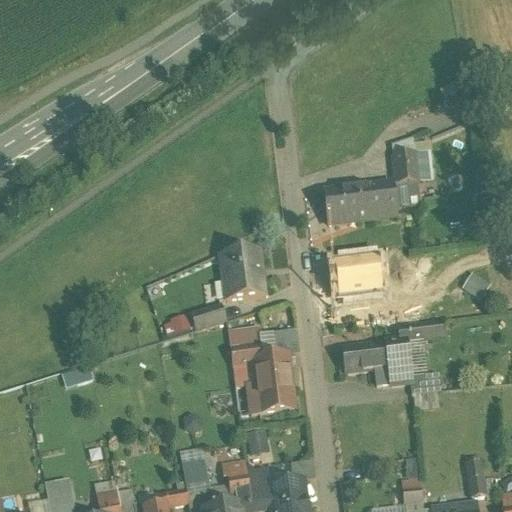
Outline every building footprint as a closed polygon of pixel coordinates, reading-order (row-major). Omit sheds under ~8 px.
[(416,158),(393,161),(397,189),(419,186),(416,158)] [(387,188),(325,196),(329,230),(398,221),(398,220),(391,221),(387,188)] [(259,255),(221,259),(227,306),(267,301),(264,282),(262,282),(259,255)] [(378,261),(334,266),(337,291),(381,286),(378,261)] [(483,305),(492,289),(473,278),(464,294),(483,305)] [(406,282),(391,284),(394,307),(408,306),(406,282)] [(293,324),(288,308),(261,316),(266,332),(293,324)] [(222,311),(191,320),(196,336),(226,326),(222,311)] [(168,340),(191,335),(187,320),(164,326),(168,340)] [(443,326),(397,332),(399,345),(399,348),(406,348),(445,342),(443,326)] [(259,333),(228,337),(231,354),(261,349),(259,339),(259,333)] [(297,334),(259,339),(261,349),(263,363),(267,362),(288,360),(300,358),(297,334)] [(399,345),(386,347),(387,348),(343,353),(346,378),(374,375),(376,390),(392,389),(392,391),(411,388),(410,384),(406,348),(399,348),(399,345)] [(261,349),(231,354),(233,370),(263,366),(263,363),(261,349)] [(289,371),(288,360),(267,362),(268,373),(289,371)] [(263,366),(233,370),(236,393),(248,391),(248,390),(257,389),(255,375),(268,373),(267,362),(263,363),(263,366)] [(268,373),(255,375),(257,389),(248,390),(248,391),(251,419),(295,414),(289,371),(268,373)] [(438,380),(410,384),(411,388),(413,400),(436,398),(436,397),(440,397),(438,380)] [(247,393),(238,393),(239,419),(248,419),(247,393)] [(436,398),(413,400),(415,415),(439,413),(437,398),(436,397),(436,398)] [(270,456),(266,434),(247,438),(251,460),(270,456)] [(314,465),(291,468),(294,487),(303,486),(316,484),(314,465)] [(246,466),(222,470),(224,482),(228,482),(231,501),(238,500),(239,508),(240,509),(251,506),(247,476),(246,466)] [(480,466),(466,468),(469,485),(483,483),(480,466)] [(291,468),(267,472),(267,473),(269,487),(270,490),(275,490),(294,487),(291,468)] [(267,473),(247,476),(251,506),(252,511),(272,511),(270,490),(269,487),(267,473)] [(483,483),(469,485),(472,504),(486,502),(483,485),(483,483)] [(495,483),(483,485),(486,502),(486,504),(499,502),(495,483)] [(421,485),(402,487),(404,508),(423,507),(421,485)] [(294,487),(275,490),(278,511),(308,511),(308,505),(305,502),(303,486),(294,487)] [(199,489),(186,491),(187,494),(189,508),(189,511),(194,511),(203,510),(199,489)] [(136,511),(133,494),(117,497),(120,511),(136,511)] [(187,494),(153,501),(155,511),(168,511),(189,508),(187,494)] [(117,495),(97,499),(99,511),(120,511),(117,497),(117,495)] [(511,511),(511,501),(502,503),(502,511),(511,511)]
